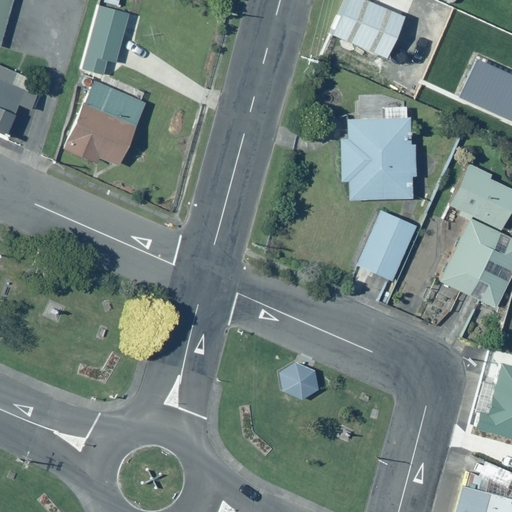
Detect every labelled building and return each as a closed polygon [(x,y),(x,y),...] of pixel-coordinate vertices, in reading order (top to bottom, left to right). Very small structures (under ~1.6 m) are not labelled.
[(0,0),(0,44),(10,0),(0,0)] [(402,14),(369,0),(342,0),(328,35),(382,58),(402,14)] [(127,11),(97,4),(82,69),(104,74),(107,61),(115,63),(127,11)] [(0,94),(2,89),(14,92),(20,76),(10,73),(13,60),(0,54),(0,94)] [(144,103),(92,78),(60,146),(95,163),(98,157),(115,165),(144,103)] [(384,115),(342,116),(343,136),(336,137),(337,178),(346,178),(347,199),(409,197),(409,174),(412,174),(411,142),(407,142),(406,105),(384,106),(384,115)] [(457,225),(465,211),(496,227),(511,195),(511,188),(464,164),(446,201),(452,205),(445,219),(457,225)] [(413,222),(377,207),(354,262),(389,277),(413,222)] [(511,268),(511,236),(465,215),(437,279),(496,305),(511,268)] [(486,382),(473,425),(511,436),(511,361),(500,358),(492,384),(486,382)] [(314,372),(294,363),(277,373),(280,392),(299,400),(317,390),(314,372)] [(511,444),(482,434),(476,451),(506,461),(511,444)] [(501,485),(447,469),(443,469),(431,511),(511,511),(511,472),(505,470),(501,485)]
